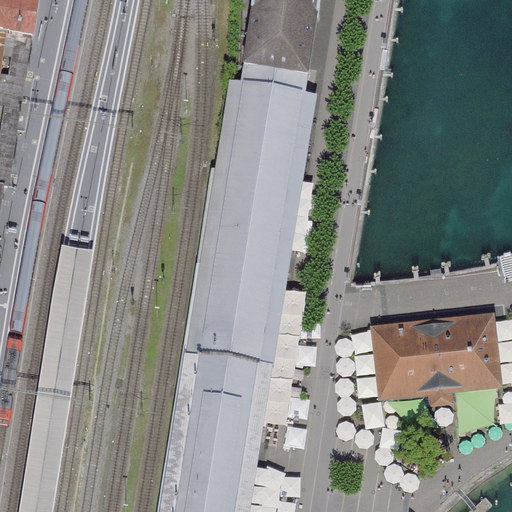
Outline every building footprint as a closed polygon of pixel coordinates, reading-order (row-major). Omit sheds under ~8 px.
[(0,0),(0,22),(19,25),(16,48),(31,50),(31,39),(33,40),(39,0),(0,0)] [(255,0),(253,14),(255,15),(247,72),(248,72),(305,80),(309,81),(318,21),(320,21),(323,0),(255,0)] [(31,50),(16,48),(13,67),(28,69),(31,50)] [(13,67),(11,85),(26,87),(28,69),(13,67)] [(232,174),(203,360),(258,369),(260,369),(290,182),(305,80),(248,72),(232,174)] [(51,511),(92,257),(68,253),(26,511),(51,511)] [(496,320),(373,333),(381,403),(430,398),(431,408),(456,406),(455,395),(503,390),(496,320)] [(258,369),(203,360),(190,440),(245,449),(258,369)] [(235,511),(245,449),(190,440),(179,511),(235,511)]
